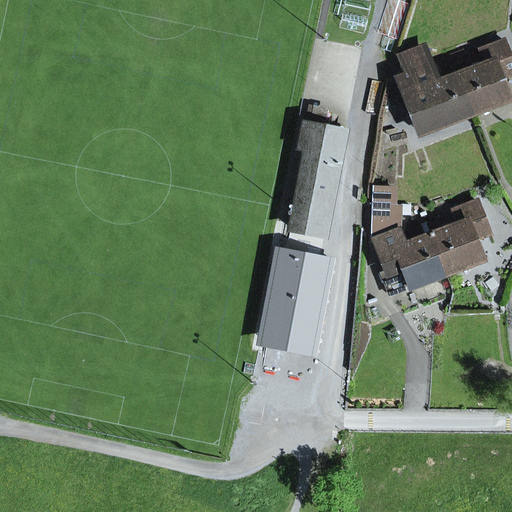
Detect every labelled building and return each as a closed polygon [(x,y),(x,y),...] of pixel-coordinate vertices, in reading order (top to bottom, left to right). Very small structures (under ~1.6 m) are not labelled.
[(485,65),(458,75),(472,113),(510,98),(496,62),(510,57),(504,41),(480,51),(485,65)] [(409,76),(429,68),(422,49),(401,56),(409,76)] [(473,113),(472,113),(458,75),(434,83),(429,68),(409,76),(399,80),(419,133),(473,113)] [(308,149),(293,230),(324,236),(344,131),(304,124),(300,148),(308,149)] [(389,295),(446,273),(430,233),(429,234),(429,236),(404,246),(399,231),(400,207),(394,207),(394,190),(374,189),(373,234),(387,272),(382,275),(389,295)] [(432,232),(430,233),(446,273),(483,259),(469,223),(483,217),(477,202),(453,211),(458,225),(433,235),(432,232)] [(315,243),(312,274),(330,276),(333,245),(315,243)] [(271,353),(278,354),(286,274),(279,273),(267,272),(250,351),(271,353)] [(330,361),(337,277),(330,276),(312,274),(286,274),(278,354),(294,355),(294,357),(330,361)]
